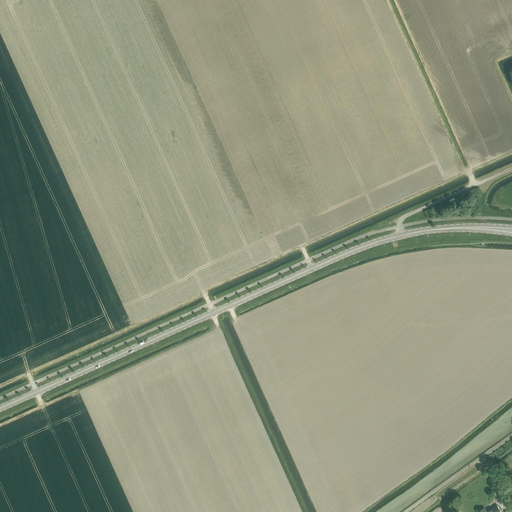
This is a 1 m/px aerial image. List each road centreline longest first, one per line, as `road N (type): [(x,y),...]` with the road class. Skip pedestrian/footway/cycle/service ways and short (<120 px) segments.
road 1 (tertiary): [(0,408),(324,262),(434,229)]
road 2 (unclassified): [(406,511),(511,436)]
